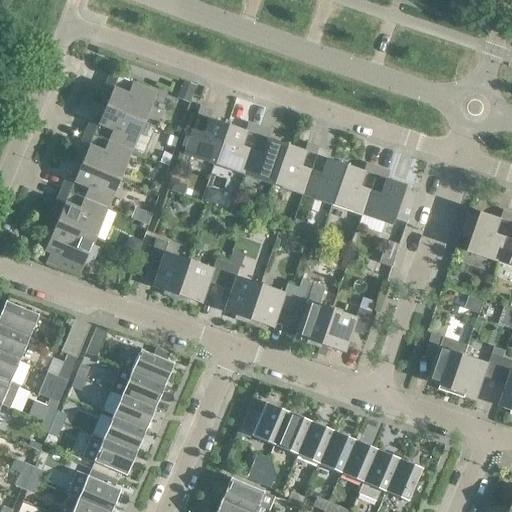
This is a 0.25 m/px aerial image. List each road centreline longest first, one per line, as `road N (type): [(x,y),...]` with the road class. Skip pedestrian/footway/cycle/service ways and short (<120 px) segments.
road 1 (residential): [(456,154),(68,22)]
road 2 (tertiary): [(451,100),(165,0)]
road 3 (residential): [(376,396),(456,154)]
road 4 (residential): [(227,350),(0,270)]
road 5 (residential): [(0,204),(68,22)]
road 6 (residential): [(161,511),(227,350)]
road 7 (residential): [(376,396),(227,350)]
